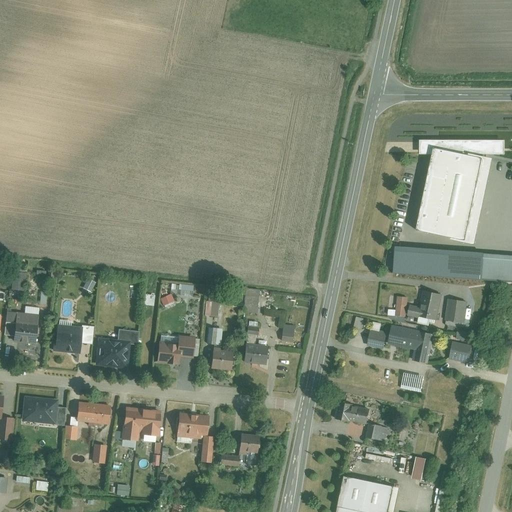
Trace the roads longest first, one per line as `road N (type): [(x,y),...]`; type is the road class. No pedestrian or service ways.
road 1 (secondary): [(374,94),(308,409)]
road 2 (residential): [(308,409),(0,376)]
road 3 (residential): [(511,371),(482,511)]
road 4 (tertiary): [(511,94),(374,94)]
